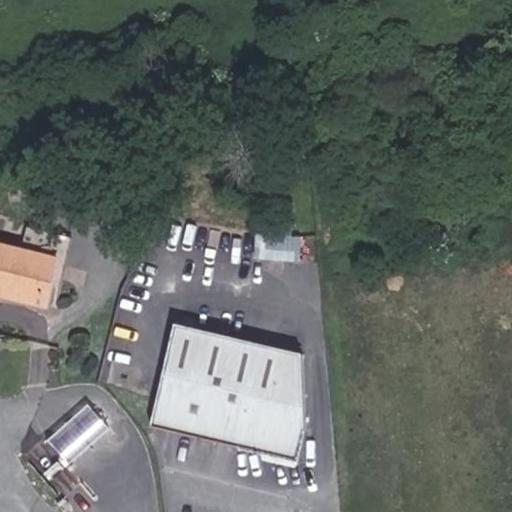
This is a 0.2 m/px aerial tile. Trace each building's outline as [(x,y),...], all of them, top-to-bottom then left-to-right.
[(303,239),(262,235),(260,253),(301,257),(303,239)] [(0,262),(42,274),(49,252),(0,238),(0,262)] [(0,284),(36,296),(42,274),(0,262),(0,284)] [(316,353),(182,319),(153,427),(314,465),(315,434),(316,353)] [(49,437),(72,464),(111,431),(87,404),(49,437)]
